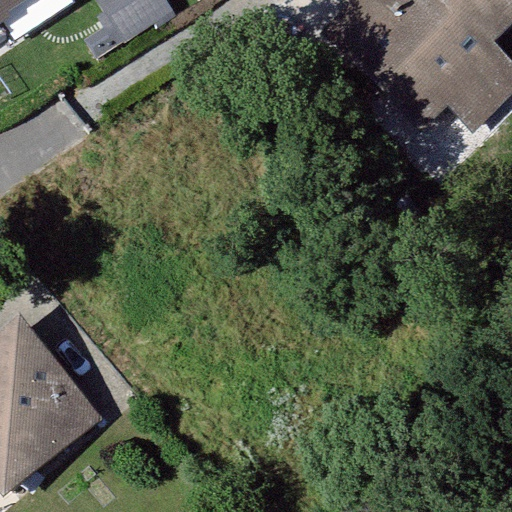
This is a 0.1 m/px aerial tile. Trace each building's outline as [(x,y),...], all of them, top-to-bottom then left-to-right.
[(0,0),(0,35),(53,0),(0,0)] [(165,0),(94,0),(125,47),(175,14),(165,0)] [(393,79),(424,109),(435,99),(469,129),(472,128),(511,87),(511,82),(481,50),(511,17),(511,0),(384,0),(381,4),(375,0),(370,0),(328,44),(378,93),(393,79)] [(393,79),(378,93),(406,121),(409,124),(424,109),(393,79)] [(0,494),(3,498),(96,422),(23,332),(20,332),(0,348),(0,494)]
